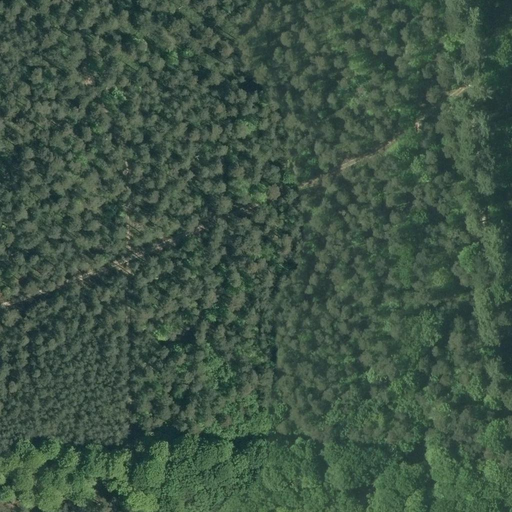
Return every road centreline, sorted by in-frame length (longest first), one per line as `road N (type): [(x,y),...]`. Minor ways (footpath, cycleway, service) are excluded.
road 1 (track): [(511,50),(380,148),(0,306)]
road 2 (track): [(66,0),(88,83),(127,158),(130,475)]
road 3 (track): [(462,0),(496,357),(511,438)]
road 4 (track): [(376,488),(0,468)]
road 5 (track): [(376,488),(511,495)]
